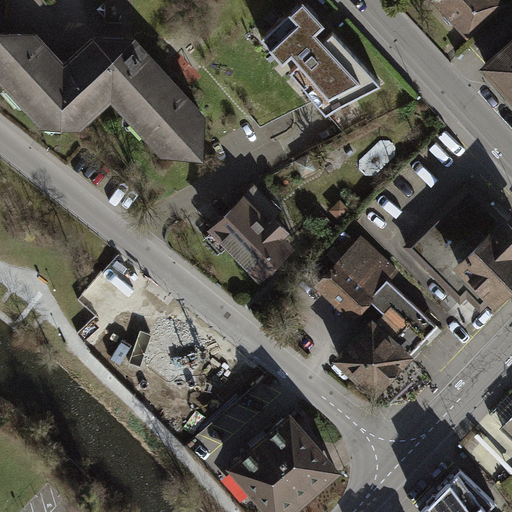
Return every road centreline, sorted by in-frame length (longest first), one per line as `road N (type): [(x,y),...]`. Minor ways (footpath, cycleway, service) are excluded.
road 1 (residential): [(0,136),(401,463)]
road 2 (tertiary): [(366,0),(511,156)]
road 3 (tertiary): [(401,463),(511,346)]
